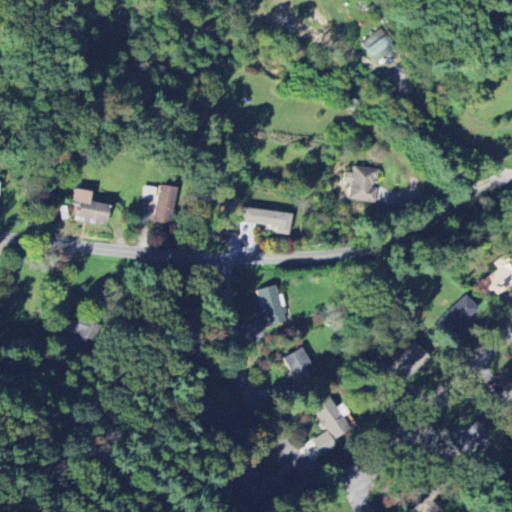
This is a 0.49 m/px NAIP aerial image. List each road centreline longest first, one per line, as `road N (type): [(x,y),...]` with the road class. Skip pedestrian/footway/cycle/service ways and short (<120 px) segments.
road 1 (residential): [(0,236),(145,254),(330,257),(380,243),(511,174)]
road 2 (residential): [(354,511),(330,472),(287,453),(246,388),(223,313),(228,258)]
road 3 (residential): [(511,333),(377,461),(330,472)]
